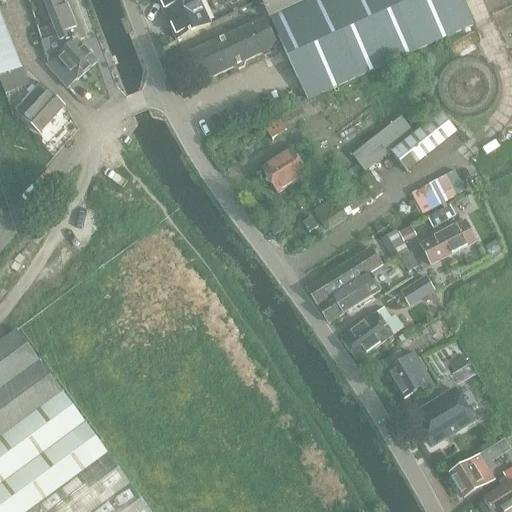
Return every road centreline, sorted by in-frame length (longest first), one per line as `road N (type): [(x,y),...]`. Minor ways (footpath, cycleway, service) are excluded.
road 1 (unclassified): [(433,511),(338,353),(160,96)]
road 2 (unclassified): [(0,249),(126,112),(160,96)]
